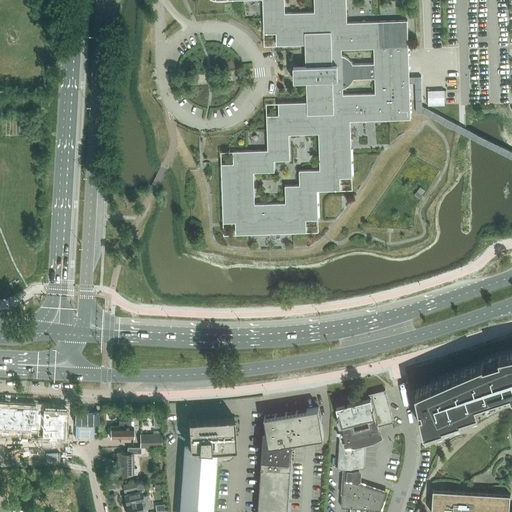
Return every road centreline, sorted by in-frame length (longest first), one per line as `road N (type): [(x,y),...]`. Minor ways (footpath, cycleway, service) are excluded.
road 1 (primary): [(142,376),(334,356),(511,304)]
road 2 (primary): [(511,276),(327,334),(179,340)]
road 3 (secondary): [(85,303),(101,16)]
road 4 (secondary): [(77,0),(63,240)]
road 5 (unclassified): [(100,511),(78,452),(0,453)]
road 6 (unclassified): [(394,511),(411,443),(398,382)]
road 7 (unclassified): [(0,389),(120,394)]
